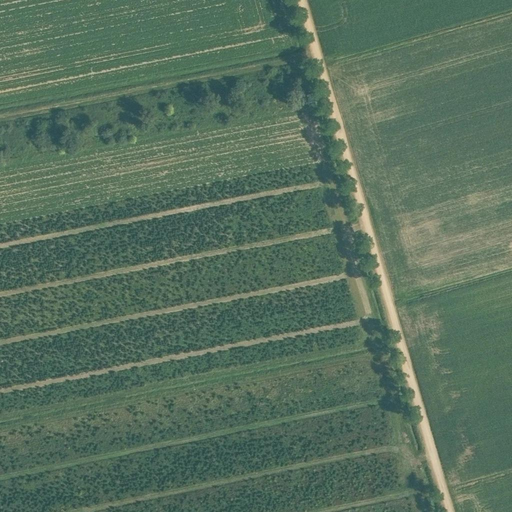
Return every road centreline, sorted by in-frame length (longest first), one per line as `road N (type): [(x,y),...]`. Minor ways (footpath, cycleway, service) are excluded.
road 1 (track): [(448,511),(301,0)]
road 2 (track): [(0,118),(316,55)]
